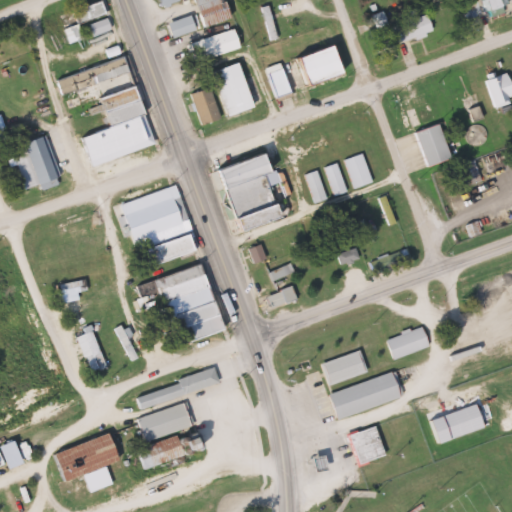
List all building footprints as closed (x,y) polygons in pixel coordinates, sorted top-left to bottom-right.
[(97,0),(102,11),(74,19),(78,34),(63,35),(57,16),(70,9),(67,0),(97,0)] [(223,0),(231,18),(167,39),(152,0),(223,0)] [(264,0),(254,1),(265,34),(272,33),(264,0)] [(511,0),(470,0),(475,15),(511,1),(511,0)] [(82,24),(110,14),(106,1),(77,10),(82,24)] [(383,11),(393,40),(427,24),(418,2),(383,11)] [(89,39),(82,24),(68,31),(74,45),(89,39)] [(189,36),(193,58),(235,43),(230,24),(189,36)] [(290,49),(303,83),(339,73),(326,39),(290,49)] [(116,48),(127,75),(62,98),(49,68),(116,48)] [(258,62),(271,93),(284,87),(273,57),(258,62)] [(234,58),(251,104),(221,114),(207,66),(234,58)] [(476,66),(492,105),(503,100),(503,92),(507,90),(498,61),(476,66)] [(132,82),(142,112),(99,125),(86,95),(132,82)] [(202,82),(213,116),(198,125),(185,88),(202,82)] [(406,124),(424,164),(447,155),(432,115),(406,124)] [(36,124),(57,175),(20,184),(5,139),(36,124)] [(259,152),(267,173),(259,175),(220,188),(213,168),(259,152)] [(348,188),(367,182),(357,153),(338,160),(348,188)] [(456,189),(477,182),(470,161),(449,168),(456,189)] [(341,192),(331,163),(318,167),(328,196),(341,192)] [(309,203),(322,199),(312,170),(299,174),(309,203)] [(159,175),(180,226),(132,241),(109,191),(159,175)] [(220,188),(228,207),(265,195),(259,175),(220,188)] [(372,198),(384,226),(393,222),(381,194),(372,198)] [(268,199),(277,216),(232,232),(227,214),(268,199)] [(53,219),(81,208),(86,232),(57,239),(53,219)] [(185,231),(191,250),(146,265),(136,247),(185,231)] [(327,241),(334,261),(353,254),(346,234),(327,241)] [(253,236),(260,252),(250,256),(240,239),(253,236)] [(360,251),(367,272),(404,258),(398,238),(360,251)] [(284,257),(288,264),(268,277),(263,267),(284,257)] [(196,263),(221,327),(173,342),(151,278),(196,263)] [(265,280),(287,271),(284,264),(262,273),(265,280)] [(76,266),(83,283),(68,287),(73,298),(60,304),(49,276),(76,266)] [(285,279),(292,295),(265,307),(260,291),(285,279)] [(84,317),(103,365),(84,369),(65,328),(84,317)] [(377,331),(386,352),(424,339),(414,317),(377,331)] [(108,322),(126,357),(133,351),(119,320),(108,322)] [(350,340),(363,366),(321,378),(314,353),(350,340)] [(382,359),(395,390),(333,412),(322,383),(363,366),(382,359)] [(208,360),(216,378),(179,390),(172,371),(208,360)] [(127,395),(132,410),(212,385),(207,370),(127,395)] [(177,394),(190,423),(140,438),(129,408),(177,394)] [(421,411),(435,440),(482,425),(470,396),(421,411)] [(340,435),(351,465),(379,456),(368,425),(340,435)] [(68,486),(65,477),(112,461),(102,433),(42,454),(55,490),(68,486)] [(128,448),(132,467),(181,456),(177,437),(128,448)]
